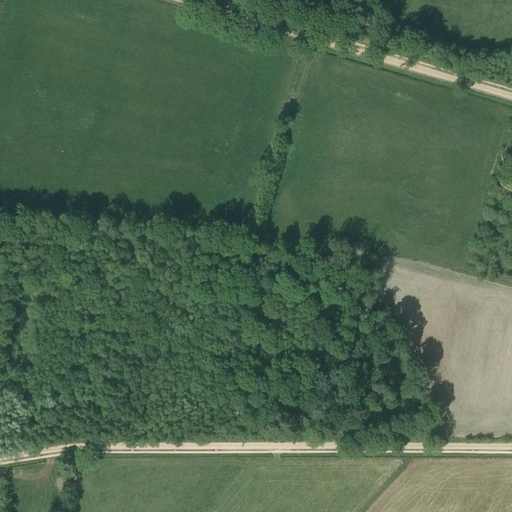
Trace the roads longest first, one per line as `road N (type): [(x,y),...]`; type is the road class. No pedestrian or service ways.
road 1 (track): [(0,460),(88,448),(511,447)]
road 2 (track): [(511,96),(179,0)]
